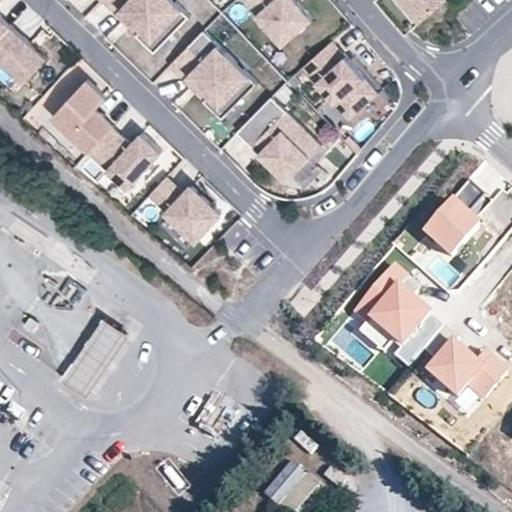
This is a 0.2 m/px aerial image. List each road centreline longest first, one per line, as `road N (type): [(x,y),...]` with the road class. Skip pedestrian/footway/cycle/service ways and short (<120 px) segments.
road 1 (residential): [(40,0),(308,253)]
road 2 (unclassified): [(237,317),(502,511)]
road 3 (unclassified): [(0,113),(237,317)]
road 4 (residential): [(308,253),(453,93)]
road 5 (residential): [(453,93),(359,0)]
